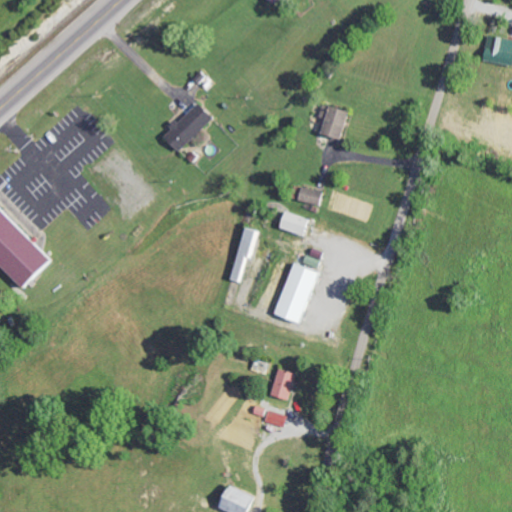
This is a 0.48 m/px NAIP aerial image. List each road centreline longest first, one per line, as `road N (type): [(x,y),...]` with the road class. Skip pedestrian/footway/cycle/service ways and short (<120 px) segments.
road 1 (residential): [(310,511),(468,0)]
road 2 (trunk): [(0,105),(117,0)]
